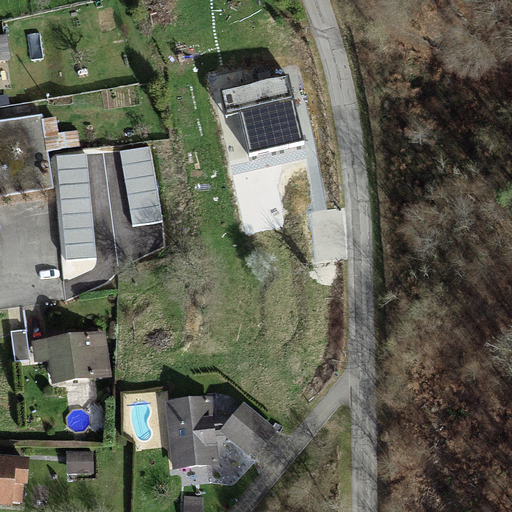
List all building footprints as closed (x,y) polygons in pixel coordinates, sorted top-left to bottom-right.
[(286,77),(220,91),(225,114),(238,111),(248,154),(300,143),(286,77)] [(151,145),(120,150),(131,225),(162,220),(151,145)] [(56,156),(65,260),(95,258),(87,154),(56,156)] [(107,374),(102,339),(34,348),(36,366),(48,364),(50,382),(107,374)] [(208,402),(166,406),(173,470),(214,466),(208,402)] [(240,411),(221,434),(254,460),(272,438),(240,411)] [(91,458),(68,456),(65,476),(89,479),(91,458)] [(22,470),(0,468),(0,508),(18,511),(22,470)] [(185,501),(184,511),(200,511),(201,501),(185,501)]
